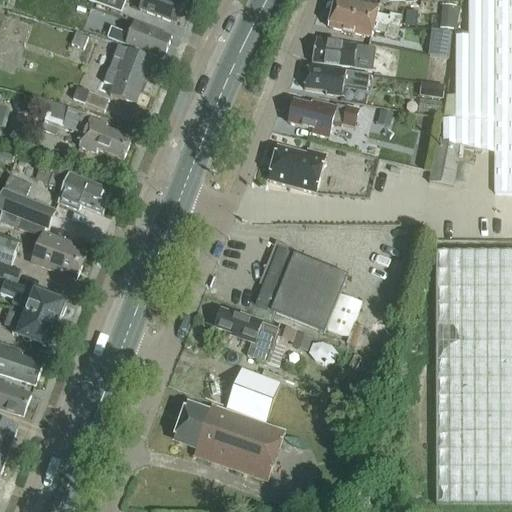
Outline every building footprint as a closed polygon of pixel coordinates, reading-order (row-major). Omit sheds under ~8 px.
[(123,15),(127,3),(119,0),(89,0),(89,2),(123,15)] [(177,27),(186,4),(176,0),(135,0),(142,3),(139,12),(177,27)] [(336,0),(333,15),(399,30),(402,18),(390,15),(389,19),(378,16),(379,10),(339,0),(336,0)] [(443,145),(495,154),(495,195),(511,195),(511,0),(469,0),(469,37),(456,37),(456,98),(447,98),(443,145)] [(446,5),(446,18),(463,18),(463,5),(446,5)] [(399,30),(333,15),(329,30),(372,41),(374,33),(385,36),(385,40),(396,42),(399,30)] [(442,19),(441,31),(457,33),(459,20),(442,19)] [(126,46),(164,61),(172,40),(134,25),(129,37),(111,30),(108,39),(126,46)] [(434,33),(432,43),(452,45),(453,35),(434,33)] [(72,46),(84,51),(89,40),(77,35),(72,46)] [(316,42),(312,66),(372,73),(374,51),(316,42)] [(135,107),(153,61),(119,48),(105,85),(113,88),(109,97),(135,107)] [(367,94),(369,77),(309,69),(306,92),(326,94),(326,97),(345,100),(346,91),(367,94)] [(420,98),(443,101),(445,87),(422,84),(420,98)] [(105,114),(110,103),(78,90),(73,102),(105,114)] [(45,123),(41,134),(60,140),(63,130),(84,137),(79,150),(97,157),(98,153),(123,162),(131,140),(106,131),(107,127),(91,121),(92,118),(51,104),(47,115),(45,123)] [(354,131),(359,113),(337,107),(336,110),(320,106),(319,110),(295,104),(290,126),(313,132),(312,137),(330,141),(334,126),(354,131)] [(0,128),(4,130),(9,114),(0,110),(0,128)] [(380,114),(377,127),(389,130),(392,116),(380,114)] [(453,189),(461,151),(438,146),(430,184),(453,189)] [(271,178),(269,184),(316,196),(326,158),(308,152),(307,157),(278,149),(278,151),(271,178)] [(15,159),(0,154),(0,161),(13,166),(15,159)] [(112,194),(70,177),(54,171),(48,187),(63,193),(58,205),(79,213),(81,209),(102,217),(112,194)] [(3,193),(0,200),(0,212),(4,214),(18,220),(14,230),(41,240),(43,235),(45,230),(48,232),(55,213),(3,193)] [(41,240),(32,266),(77,283),(87,256),(72,251),(73,246),(43,235),(41,240)] [(0,241),(0,265),(12,270),(12,268),(19,249),(0,241)] [(279,250),(256,308),(325,335),(345,343),(354,321),(334,313),(348,278),(279,250)] [(511,254),(437,254),(437,507),(511,506),(511,254)] [(25,316),(57,328),(61,319),(63,319),(66,310),(64,309),(65,306),(5,283),(0,297),(14,302),(12,306),(27,312),(25,316)] [(57,328),(25,316),(24,319),(10,314),(5,328),(20,334),(18,339),(48,350),(49,347),(51,348),(55,338),(53,338),(57,328)] [(221,314),(216,330),(237,337),(236,340),(253,346),(248,359),(266,365),(279,369),(286,350),(273,346),(278,331),(239,318),(239,320),(221,314)] [(297,336),(293,348),(308,354),(312,342),(297,336)] [(43,367),(22,360),(23,358),(1,351),(0,353),(0,377),(35,389),(43,367)] [(266,424),(281,385),(242,370),(227,410),(266,424)] [(297,386),(282,381),(281,385),(280,386),(295,392),(297,386)] [(0,412),(23,420),(31,396),(10,390),(11,388),(0,384),(0,412)] [(175,443),(198,451),(196,456),(221,465),(220,468),(267,485),(285,436),(213,410),(211,416),(188,407),(175,443)] [(0,423),(0,451),(9,455),(19,430),(0,423)] [(0,479),(9,455),(0,451),(0,479)]
